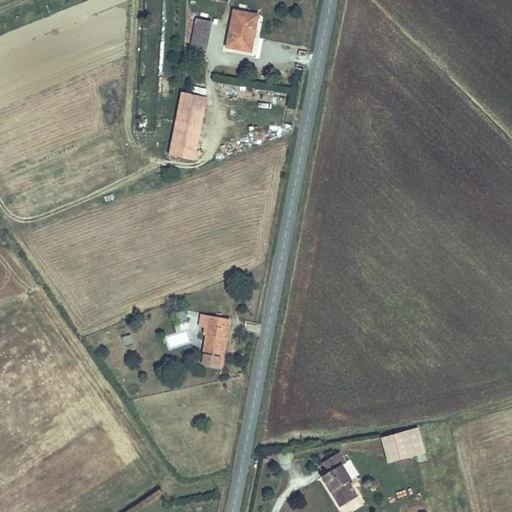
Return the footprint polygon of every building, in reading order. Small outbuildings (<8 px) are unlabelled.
[(227,47),(247,51),(250,38),(253,38),(258,14),(235,9),(227,47)] [(212,22),(197,18),(191,49),(206,52),(212,22)] [(207,98),(182,93),(169,156),(195,162),(207,98)] [(186,320),(189,334),(197,332),(194,318),(186,320)] [(238,329),(220,325),(213,365),(230,369),(238,329)] [(124,345),(133,343),(131,334),(122,336),(124,345)] [(380,437),(388,463),(426,452),(418,426),(380,437)] [(330,475),(324,479),(325,482),(326,482),(329,484),(331,487),(333,492),(338,501),(344,509),(361,497),(351,482),(354,480),(345,465),(347,464),(339,454),(323,464),(330,475)]
